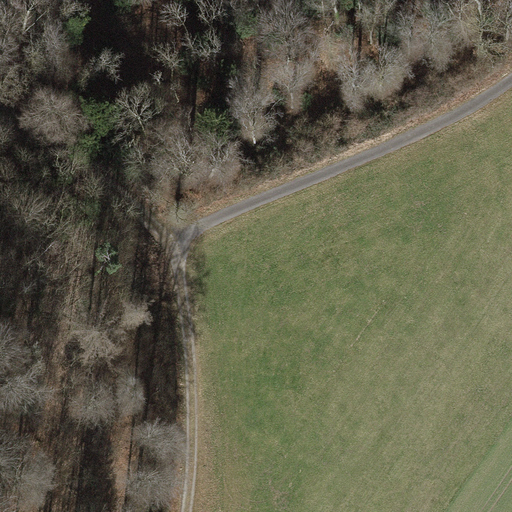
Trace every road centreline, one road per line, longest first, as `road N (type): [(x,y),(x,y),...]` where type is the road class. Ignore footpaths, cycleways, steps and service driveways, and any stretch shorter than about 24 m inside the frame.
road 1 (track): [(511,80),(440,125),(176,239),(191,383),(186,511)]
road 2 (track): [(176,239),(40,128),(0,107)]
